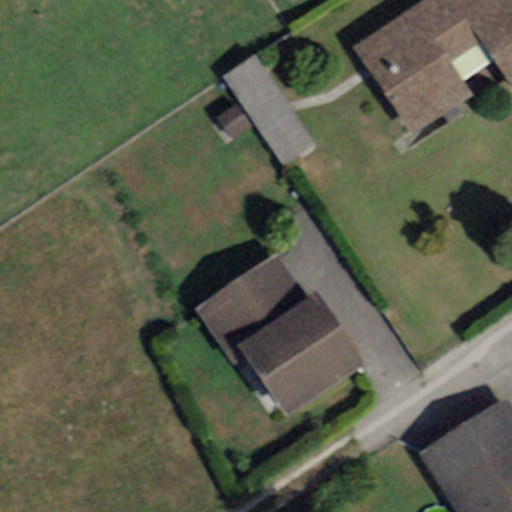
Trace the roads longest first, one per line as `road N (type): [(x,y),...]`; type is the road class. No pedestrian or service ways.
road 1 (residential): [(511,331),(363,434)]
road 2 (track): [(363,434),(248,511)]
